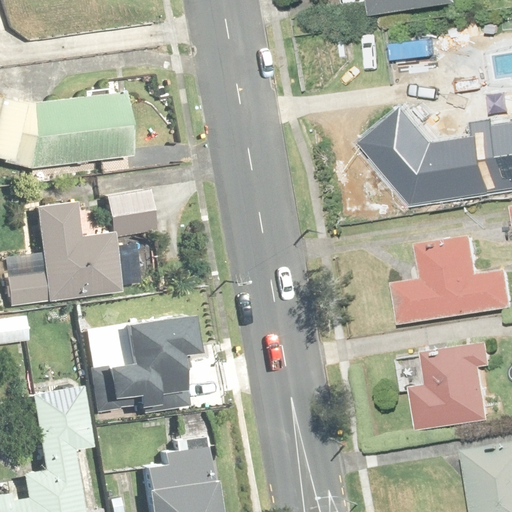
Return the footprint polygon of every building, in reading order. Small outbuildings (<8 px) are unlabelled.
[(433,0),(342,0),(348,34),(437,20),(433,0)] [(463,26),(407,33),(410,60),(466,53),(463,26)] [(397,37),(351,42),(353,67),(400,63),(397,37)] [(21,62),(0,66),(0,86),(25,81),(21,62)] [(474,211),(457,154),(412,157),(408,159),(382,124),(331,163),(374,218),(386,210),(393,235),(474,211)] [(120,202),(78,208),(85,257),(127,251),(120,202)] [(511,220),(484,223),(489,270),(511,267),(511,220)] [(64,318),(64,313),(87,311),(82,255),(54,257),(49,224),(6,231),(21,325),(64,318)] [(400,294),(369,298),(375,346),(493,330),(486,283),(455,287),(451,252),(396,259),(400,294)] [(12,291),(0,291),(0,328),(15,327),(12,291)] [(471,362),(395,366),(398,405),(386,405),(389,450),(476,444),(473,399),(471,362)] [(63,439),(129,437),(128,414),(113,414),(111,389),(61,394),(63,416),(63,439)] [(52,509),(50,487),(62,486),(54,411),(14,414),(16,426),(1,426),(4,491),(0,491),(0,511),(53,511),(53,509),(52,509)] [(197,511),(190,470),(111,484),(115,511),(197,511)] [(511,511),(511,470),(441,480),(445,511),(511,511)]
